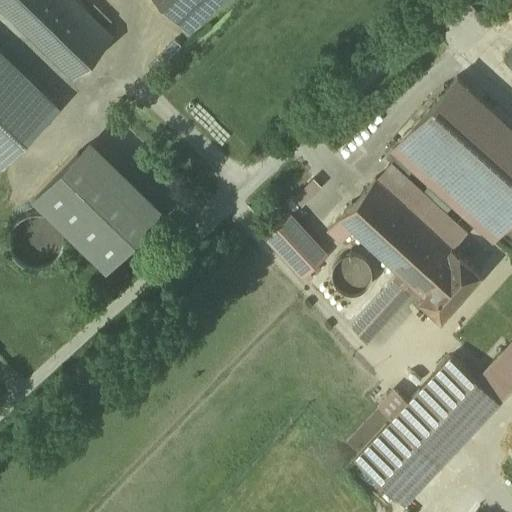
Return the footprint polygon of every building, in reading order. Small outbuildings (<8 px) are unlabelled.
[(0,0),(0,3),(74,75),(113,34),(77,0),(0,0)] [(161,0),(190,30),(221,0),(161,0)] [(511,0),(453,55),(443,62),(457,75),(511,124),(511,0)] [(0,91),(38,128),(62,102),(0,43),(0,91)] [(511,124),(457,75),(386,154),(391,159),(407,173),(413,166),(494,238),(511,217),(511,124)] [(38,128),(0,91),(0,132),(17,149),(38,128)] [(0,132),(0,166),(17,149),(0,132)] [(68,139),(44,164),(136,253),(161,228),(68,139)] [(407,173),(391,159),(376,176),(437,231),(442,236),(457,219),(407,173)] [(302,202),(323,184),(316,176),(295,194),(302,202)] [(437,231),(376,176),(328,228),(337,236),(334,239),(338,243),(341,239),(341,240),(352,228),(398,270),(400,271),(437,231)] [(62,251),(64,240),(62,229),(56,220),(47,214),(36,212),(26,215),(17,221),(11,230),(9,240),(11,251),(17,260),(26,266),(37,268),(47,266),(56,260),(62,251)] [(323,249),(290,213),(267,234),(300,270),(323,249)] [(442,236),(437,231),(400,271),(416,286),(423,293),(421,296),(442,315),(481,270),(454,246),(455,246),(454,245),(468,229),(457,219),(442,236)] [(371,279),(373,271),(371,264),(367,257),(360,253),(352,251),(345,253),(338,257),(334,264),(332,272),(334,279),(338,286),(345,290),(353,292),(360,290),(367,285),(371,279)] [(398,270),(351,323),(369,339),(416,286),(400,271),(398,270)] [(409,399),(393,417),(392,416),(355,455),(405,501),(501,399),(477,377),(452,353),(409,399)] [(511,386),(511,376),(493,359),(477,377),(501,399),(511,386)] [(397,389),(381,406),(392,416),(393,417),(409,399),(397,389)]
